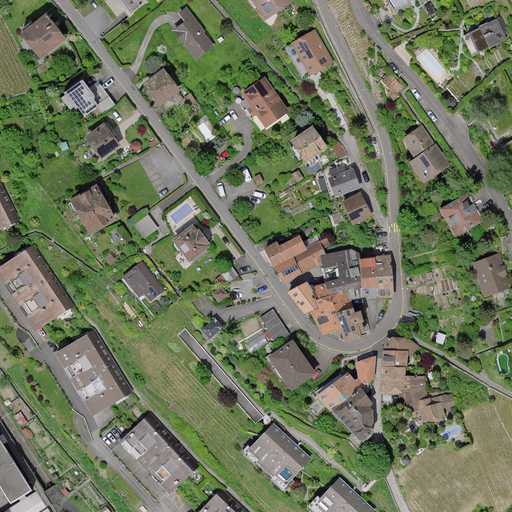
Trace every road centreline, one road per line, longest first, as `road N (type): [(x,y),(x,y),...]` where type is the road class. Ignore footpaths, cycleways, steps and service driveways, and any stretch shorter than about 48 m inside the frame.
road 1 (tertiary): [(321,0),(391,162),(398,306),(386,330),(348,348),(304,325),(59,0)]
road 2 (residential): [(354,0),(461,135),(511,228)]
